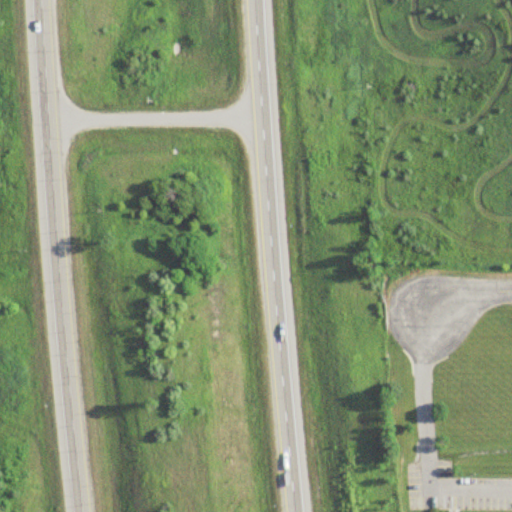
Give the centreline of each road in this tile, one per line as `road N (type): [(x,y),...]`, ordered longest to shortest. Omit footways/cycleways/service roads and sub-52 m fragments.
road 1 (motorway): [(46,0),(57,250),(82,511)]
road 2 (motorway): [(288,511),(253,0)]
